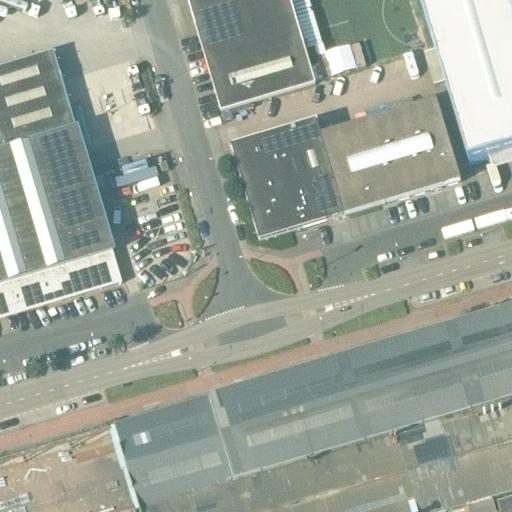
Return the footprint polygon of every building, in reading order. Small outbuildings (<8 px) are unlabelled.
[(186,0),(220,115),(315,87),(288,0),(186,0)] [(431,0),(480,163),(489,161),(511,153),(511,10),(509,0),(431,0)] [(50,54),(0,68),(0,152),(73,130),(50,54)] [(258,243),(293,233),(461,183),(435,97),(416,102),(418,108),(321,136),(317,122),(230,147),(258,243)] [(0,152),(0,320),(119,285),(73,130),(0,152)] [(511,313),(115,432),(138,511),(463,511),(468,511),(493,511),(491,504),(511,497),(511,313)] [(498,511),(511,511),(511,501),(497,506),(498,511)]
